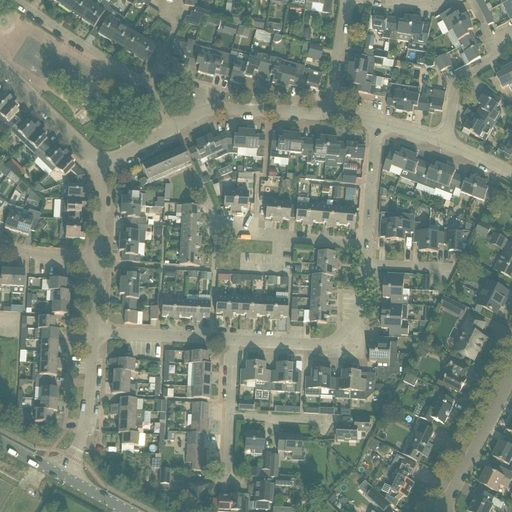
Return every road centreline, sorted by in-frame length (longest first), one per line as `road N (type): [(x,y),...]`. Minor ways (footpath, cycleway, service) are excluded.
road 1 (unclassified): [(173,126),(146,85),(16,0)]
road 2 (residential): [(365,267),(363,314),(335,342),(233,343)]
road 3 (residential): [(366,245),(224,237),(211,209)]
road 4 (residential): [(330,115),(204,110),(173,126)]
road 5 (residential): [(63,478),(87,423),(94,333)]
road 6 (residential): [(445,511),(511,380)]
road 7 (residential): [(103,164),(0,66)]
road 8 (residential): [(233,343),(94,333)]
road 9 (residential): [(375,122),(366,245)]
